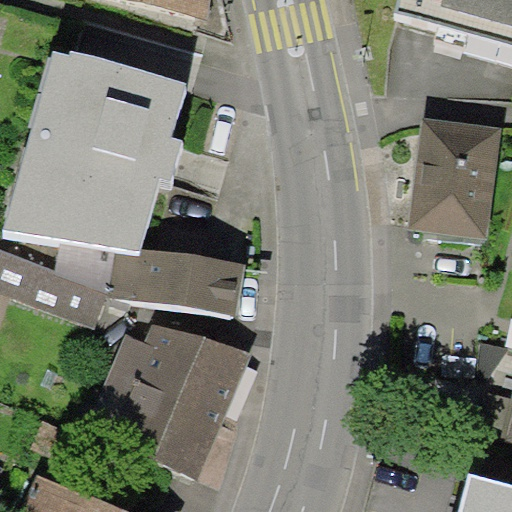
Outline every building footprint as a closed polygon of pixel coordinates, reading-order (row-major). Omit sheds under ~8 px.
[(120,0),(206,17),(209,0),(120,0)] [(511,0),(396,0),(394,10),(437,23),(433,39),(511,61),(511,0)] [(2,225),(3,229),(60,238),(117,248),(141,252),(142,248),(160,178),(169,179),(183,138),(172,136),(188,82),(71,49),(68,55),(56,51),(2,225)] [(502,128),(424,118),(408,230),(487,240),(502,128)] [(141,252),(117,248),(60,238),(54,270),(110,296),(238,318),(246,264),(142,248),(141,252)] [(0,291),(96,328),(110,296),(54,270),(0,248),(0,291)] [(129,337),(88,435),(201,481),(254,355),(154,325),(146,344),(129,337)] [(511,396),(500,437),(511,440),(511,396)] [(511,511),(511,485),(470,475),(460,511),(511,511)] [(113,511),(34,476),(18,511),(113,511)]
